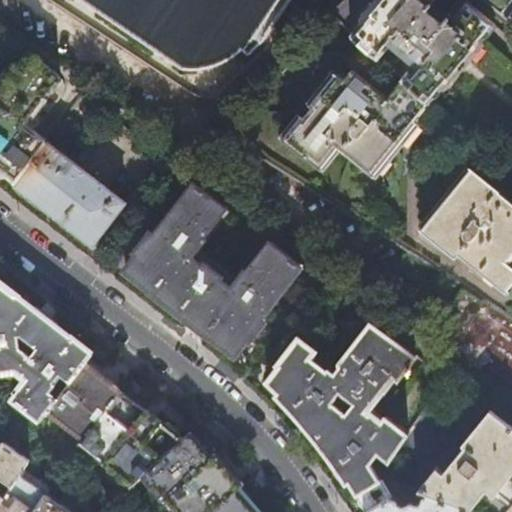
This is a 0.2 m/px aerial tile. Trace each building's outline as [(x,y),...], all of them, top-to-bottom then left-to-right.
[(292,0),(84,0),(184,68),(205,68),(222,64),(234,58),(248,48),(250,52),(266,40),(292,0)] [(378,0),(353,30),(380,55),(393,41),(416,62),(404,76),(430,100),(494,23),(466,0),(457,0),(444,17),(429,4),(432,0),(378,0)] [(511,0),(490,0),(504,11),(511,1),(511,0)] [(0,168),(16,181),(49,138),(33,125),(38,123),(42,120),(64,89),(66,82),(64,77),(30,50),(0,89),(0,168)] [(416,116),(430,100),(404,76),(388,93),(354,64),(346,74),(338,69),(312,101),(314,102),(305,111),(304,110),(284,134),(308,153),(309,151),(321,161),(338,142),(373,171),(418,118),(416,116)] [(83,94),(66,116),(88,133),(105,111),(83,94)] [(49,138),(16,181),(56,212),(94,241),(127,198),(49,138)] [(474,166),(424,228),(457,256),(461,252),(506,289),(511,281),(511,263),(507,259),(511,252),(511,198),(502,190),(502,189),(474,166)] [(140,251),(128,268),(194,319),(235,352),(248,335),(251,337),(266,317),(263,315),(302,263),(269,237),(237,279),(227,281),(228,278),(205,260),(203,262),(191,252),(228,204),(194,178),(155,231),(152,229),(137,249),(140,251)] [(15,397),(43,418),(51,408),(88,359),(96,350),(75,334),(75,335),(41,309),(21,293),(22,292),(2,278),(0,281),(0,371),(3,367),(19,366),(30,375),(15,397)] [(363,489),(384,476),(385,475),(378,473),(380,471),(371,460),(378,451),(388,458),(408,430),(385,414),(381,420),(370,411),(370,412),(365,408),(383,383),(385,384),(392,374),(398,378),(416,353),(371,319),(340,360),(341,365),(337,371),(330,366),(328,368),(311,354),(316,347),(299,335),(280,362),(282,364),(268,381),(289,402),(313,429),(332,454),(357,492),(363,489)] [(104,372),(88,359),(51,408),(85,435),(124,387),(104,372)] [(133,395),(124,387),(85,435),(79,442),(92,453),(96,449),(108,459),(149,407),(133,395)] [(169,424),(149,407),(108,459),(107,460),(134,482),(139,478),(185,436),(169,424)] [(396,492),(396,493),(368,510),(368,511),(468,511),(471,508),(488,487),(494,498),(511,475),(511,426),(490,410),(462,446),(464,447),(443,473),(436,469),(419,488),(428,492),(424,504),(416,505),(412,504),(405,508),(400,506),(396,492)] [(192,430),(185,436),(139,478),(150,488),(153,486),(164,498),(166,496),(214,455),(203,442),(192,430)] [(0,501),(22,470),(31,456),(6,439),(0,448),(0,501)] [(218,452),(214,455),(166,496),(180,511),(210,511),(241,487),(244,483),(230,467),(218,452)] [(22,470),(0,501),(0,511),(32,511),(48,490),(52,484),(40,476),(36,481),(22,470)] [(368,510),(396,493),(384,476),(363,489),(357,492),(359,495),(363,501),(366,506),(368,510)] [(241,487),(210,511),(262,511),(251,499),(241,487)] [(91,511),(80,504),(76,509),(48,490),(32,511),(91,511)]
